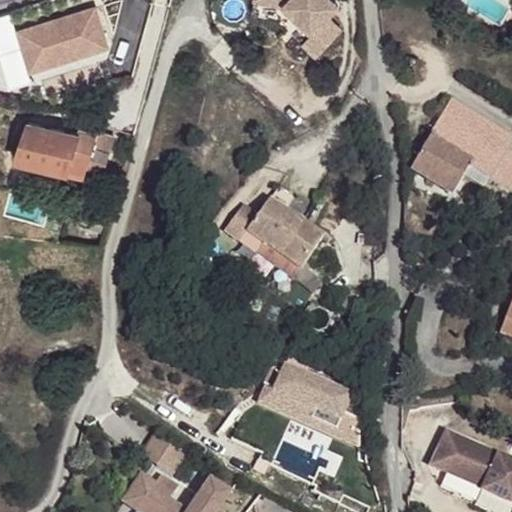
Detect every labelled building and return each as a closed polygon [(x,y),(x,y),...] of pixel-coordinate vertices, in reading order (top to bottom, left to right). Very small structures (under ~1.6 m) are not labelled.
[(254,0),(255,1),(285,7),(313,33),(303,45),(317,58),(343,31),(328,17),(339,6),(332,0),(254,0)] [(26,70),(109,50),(98,4),(15,24),(26,70)] [(511,137),(451,100),(411,171),(453,197),(464,178),(469,168),(489,180),(511,194),(511,155),(506,152),(511,142),(511,137)] [(29,124),(16,161),(85,177),(87,168),(104,173),(115,139),(79,129),(77,135),(29,124)] [(464,178),(482,190),(489,180),(469,168),(464,178)] [(243,206),(224,232),(255,254),(262,244),(301,270),(324,236),(270,199),(258,216),(243,206)] [(301,270),(262,244),(255,254),(294,281),(301,270)] [(292,330),(297,319),(282,313),(277,325),(292,330)] [(511,339),(511,323),(504,321),(499,334),(511,339)] [(337,434),(355,391),(275,358),(257,401),(337,434)] [(481,492),(511,505),(511,462),(446,432),(431,467),(482,490),(481,492)] [(142,458),(163,471),(177,450),(156,437),(142,458)] [(177,450),(163,471),(172,478),(186,456),(177,450)] [(137,511),(155,484),(142,475),(124,503),(137,511)] [(155,484),(137,511),(138,511),(217,511),(231,493),(210,479),(188,511),(170,500),(178,488),(160,476),(155,484)]
